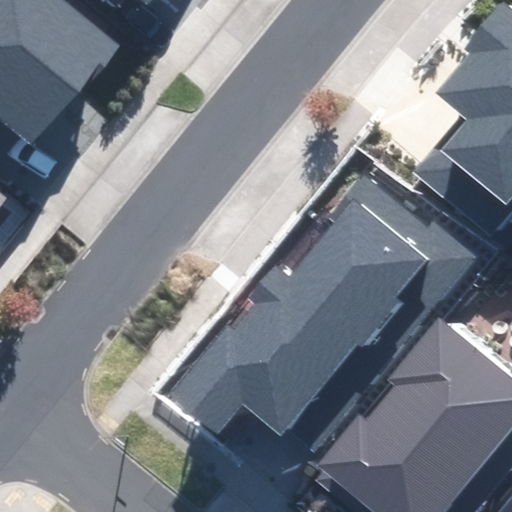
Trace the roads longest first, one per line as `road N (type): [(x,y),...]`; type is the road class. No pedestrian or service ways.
road 1 (residential): [(5,405),(349,0)]
road 2 (residential): [(5,405),(136,511)]
